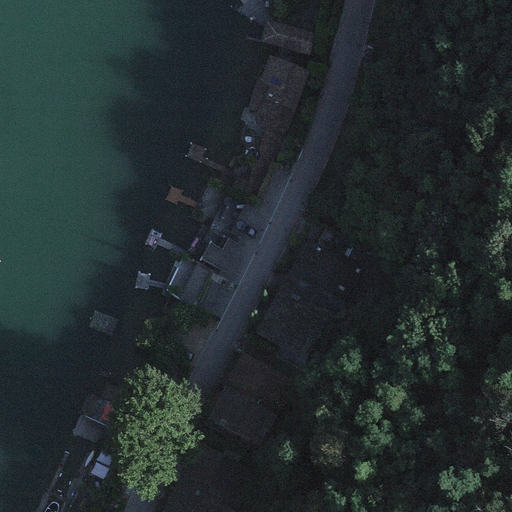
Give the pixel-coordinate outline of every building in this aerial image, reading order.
[(314,34),(265,22),(263,28),(259,44),(309,57),(314,34)] [(308,73),(268,58),(260,78),(258,78),(248,103),(248,110),(255,113),(254,119),(255,126),(265,129),(258,148),(259,158),(252,167),(249,175),(248,182),(235,178),(230,190),(255,201),(283,137),(308,73)] [(361,271),(306,241),(289,272),(344,301),(361,271)] [(344,301),(289,272),(276,297),(326,323),(331,326),(344,301)] [(326,323),(276,297),(256,335),(305,361),(326,323)] [(298,386),(241,356),(223,390),(276,418),(282,408),(286,410),(298,386)] [(276,418),(223,390),(207,422),(260,450),(276,418)] [(231,511),(237,511),(257,475),(197,443),(176,482),(232,511),(231,511)] [(231,511),(232,511),(176,482),(160,511),(231,511)]
